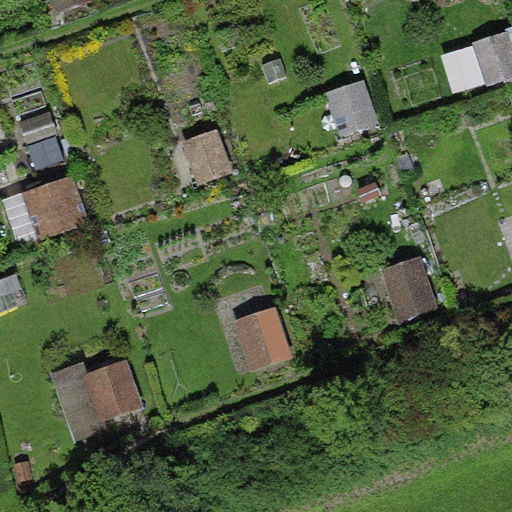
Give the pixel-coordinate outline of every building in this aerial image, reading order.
[(61,0),(65,10),(94,0),(61,0)] [(457,91),(511,79),(511,35),(449,48),(457,91)] [(226,128),(192,141),(208,182),(242,169),(226,128)] [(79,173),(8,199),(26,248),(97,222),(79,173)] [(432,258),(392,266),(402,318),(443,310),(432,258)] [(242,318),(256,369),(300,357),(286,306),(242,318)] [(138,354),(63,377),(83,442),(158,420),(138,354)]
